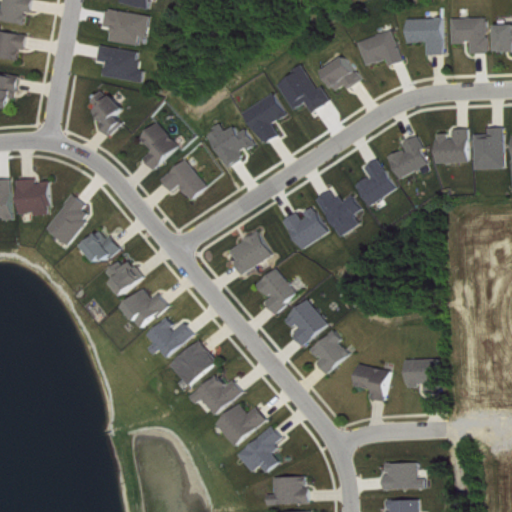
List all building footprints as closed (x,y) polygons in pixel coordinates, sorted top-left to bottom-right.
[(41,0),(11,0),(11,10),(0,8),(0,20),(33,25),(34,13),(40,13),(41,0)] [(130,0),(129,4),(158,9),(160,0),(130,0)] [(118,42),(148,46),(150,37),(156,38),(159,16),(115,10),(113,28),(120,29),(118,42)] [(460,19),(461,44),(479,44),(479,55),(496,54),(495,18),(460,19)] [(452,56),(452,19),(416,20),(417,43),(436,43),(437,56),(452,56)] [(35,36),(5,31),(3,45),(0,44),(0,57),(26,61),(27,50),(33,51),(35,36)] [(397,66),(411,62),(402,31),(367,41),(374,66),(395,60),(397,66)] [(149,52),(109,47),(107,62),(114,62),(112,77),(152,83),(153,71),(146,70),(149,52)] [(369,81),(353,57),(331,71),(343,92),(353,86),(355,90),(369,81)] [(300,111),(313,103),(319,113),(339,103),(330,87),(324,90),(312,68),(285,82),(300,111)] [(26,77),(5,74),(1,105),(22,108),(26,77)] [(119,137),(132,123),(125,117),(132,110),(111,89),(99,102),(105,108),(101,112),(111,122),(107,126),(119,137)] [(252,112),(271,145),(287,137),(280,124),(294,116),(282,94),(252,112)] [(163,171),(188,146),(166,123),(149,139),(161,151),(152,159),(163,171)] [(234,133),(229,126),(215,134),(237,169),(252,159),(249,154),(264,145),(254,129),(246,134),(242,127),(234,133)] [(511,128),(497,129),(497,135),(483,135),(484,170),(511,169),(511,128)] [(477,130),(459,130),(459,134),(445,135),(445,164),(478,163),(477,130)] [(407,179),(438,165),(425,137),(410,144),(413,150),(397,157),(407,179)] [(202,202),(218,187),(194,160),(170,181),(181,192),(188,186),(202,202)] [(372,168),(378,177),(364,185),(377,207),(404,190),(386,160),(372,168)] [(19,180),(1,181),(2,188),(0,188),(0,219),(21,219),(19,180)] [(25,181),(27,216),(59,214),(57,183),(43,183),(43,180),(25,181)] [(369,210),(361,196),(348,203),(339,189),(324,199),(348,238),(368,225),(362,215),(369,210)] [(55,229),(77,246),(102,214),(81,197),(55,229)] [(337,233),(322,209),(308,218),(304,213),(292,221),(310,250),(337,233)] [(118,236),(115,239),(108,231),(91,247),(109,266),(129,247),(118,236)] [(237,250),(251,275),(282,257),(267,232),(237,250)] [(133,258),(116,274),(135,295),(152,280),(133,258)] [(284,314),(307,294),(285,269),(266,285),(278,299),(274,303),(284,314)] [(169,294),(162,299),(154,290),(133,307),(151,329),(179,307),(169,294)] [(295,318),(306,331),(301,336),(312,347),(337,325),(316,300),(295,318)] [(156,335),(164,344),(158,348),(164,356),(170,351),(176,358),(204,337),(194,323),(185,331),(177,319),(156,335)] [(334,374),(359,357),(348,342),(350,341),(343,332),(320,349),(329,361),(326,363),(334,374)] [(197,387),(227,365),(210,342),(181,364),(197,387)] [(414,361),(415,387),(432,387),(433,393),(448,393),(447,360),(414,361)] [(363,387),(380,390),(378,399),(393,402),(400,372),(367,365),(363,387)] [(205,405),(211,400),(224,416),(253,393),(243,381),(235,387),(226,376),(199,398),(205,405)] [(257,414),(249,405),(225,424),(244,447),(276,421),(265,407),(257,414)] [(269,466),(276,474),(289,463),(280,453),(293,440),(281,426),(247,456),(262,473),(269,466)] [(426,463),(395,464),(395,476),(392,476),(393,491),(434,489),(434,480),(426,480),(426,463)] [(276,506),(319,504),(318,489),(315,489),(315,477),(284,478),(284,495),(276,496),(276,506)] [(427,511),(428,500),(395,501),(395,511),(427,511)]
